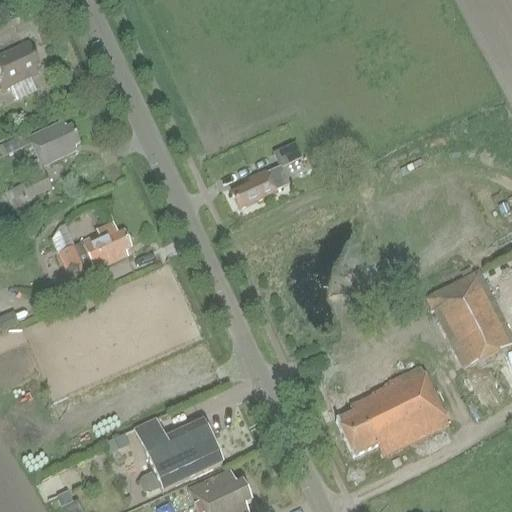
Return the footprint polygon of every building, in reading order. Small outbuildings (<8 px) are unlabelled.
[(34,69),(39,67),(31,49),(25,52),(23,47),(0,57),(0,88),(2,92),(10,89),(18,105),(36,96),(28,80),(37,76),(34,69)] [(73,148),(79,145),(71,127),(65,130),(62,123),(27,139),(38,163),(29,167),(36,181),(22,187),(22,188),(4,196),(15,220),(29,213),(26,207),(37,202),(35,199),(51,192),(40,169),(76,153),(73,148)] [(0,162),(29,149),(25,138),(0,148),(0,162)] [(280,172),(302,162),(295,146),(273,157),(280,172)] [(238,212),(275,195),(274,192),(285,187),(279,176),(269,181),(265,173),(247,181),(249,186),(230,195),(238,212)] [(63,228),(58,230),(52,243),(69,282),(84,275),(84,274),(92,271),(93,273),(127,258),(124,252),(130,250),(122,233),(117,235),(112,225),(96,232),(98,236),(80,244),(81,246),(73,250),(63,228)] [(511,347),(511,340),(479,274),(423,302),(430,316),(433,314),(462,373),(455,376),(463,393),(474,387),(466,371),(511,347)] [(376,448),(381,459),(447,428),(420,370),(387,385),(388,388),(370,396),(372,399),(349,409),(352,415),(335,423),(352,460),(376,448)] [(163,443),(157,432),(153,425),(133,435),(153,476),(141,482),(138,486),(142,496),(149,497),(161,491),(162,493),(220,465),(200,425),(163,443)] [(109,453),(127,445),(124,438),(106,446),(109,453)] [(228,473),(187,492),(195,511),(245,511),(244,507),(251,504),(241,483),(234,486),(228,473)]
